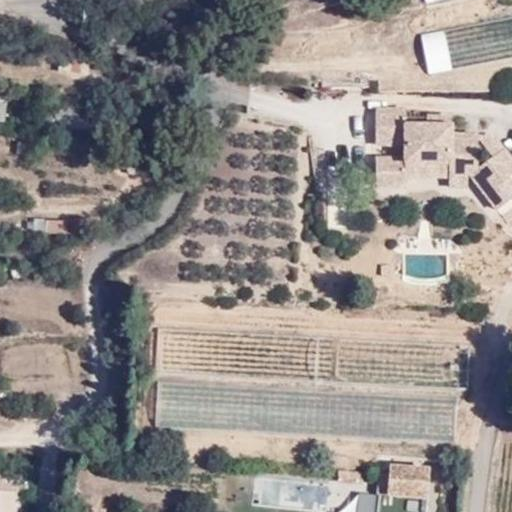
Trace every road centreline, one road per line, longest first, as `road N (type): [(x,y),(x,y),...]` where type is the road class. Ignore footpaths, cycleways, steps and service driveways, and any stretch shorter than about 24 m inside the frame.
road 1 (unknown): [(498,342),(470,336),(455,427),(441,454),(141,437)]
road 2 (unclassified): [(491,349),(476,511)]
road 3 (unknown): [(225,98),(359,117)]
